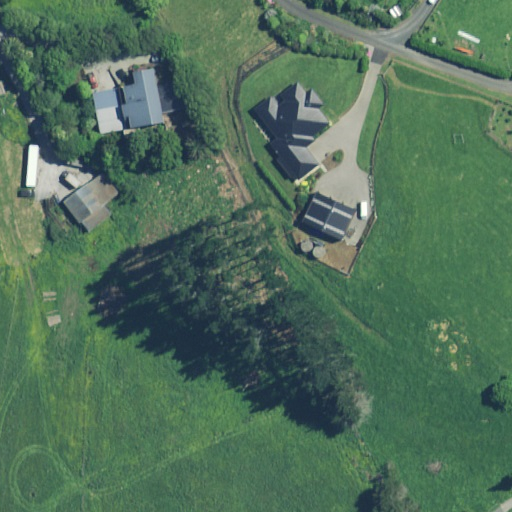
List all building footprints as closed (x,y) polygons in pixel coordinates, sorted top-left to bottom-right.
[(476,48),(454,42),(452,51),(474,57),(476,48)] [(164,123),(154,70),(135,74),(137,84),(92,93),(100,134),(164,123)] [(252,111),(275,139),(267,145),(280,161),(277,163),(291,180),(294,177),(298,182),(320,165),(306,148),(317,139),(316,138),(332,125),(320,111),(325,107),(311,90),(307,94),(297,82),(279,97),(284,103),(279,107),(270,96),(252,111)] [(116,193),(102,174),(63,202),(86,234),(110,216),(101,203),(116,193)] [(357,211),(318,193),(304,224),(343,242),(357,211)] [(306,239),(300,249),(320,261),(326,251),(306,239)]
